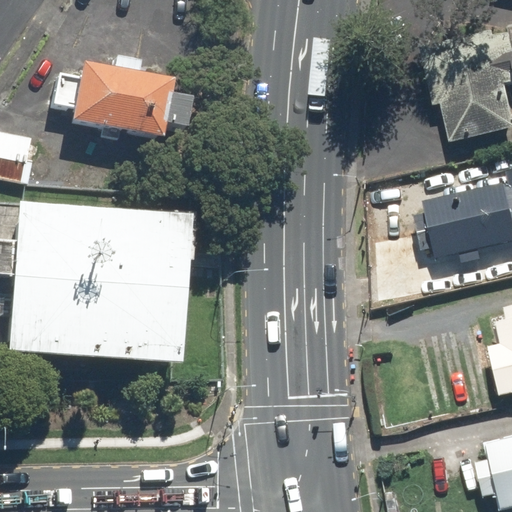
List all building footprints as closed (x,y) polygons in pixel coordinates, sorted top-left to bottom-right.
[(511,32),(511,33),(425,55),(449,149),(511,132),(511,108),(509,99),(511,97),(511,32)] [(75,108),(73,119),(166,136),(169,121),(188,125),(193,96),(173,92),(176,78),(85,61),(82,77),(60,73),(54,104),(75,108)] [(0,182),(26,186),(33,140),(0,134),(0,182)] [(511,171),(503,174),(506,189),(421,206),(423,221),(413,223),(419,255),(431,253),(434,267),(458,262),(459,268),(484,263),(482,252),(511,246),(511,171)] [(6,220),(0,344),(0,369),(174,378),(181,228),(6,220)] [(487,353),(497,400),(511,396),(511,310),(502,312),(505,325),(493,327),(498,350),(487,353)] [(495,498),(498,511),(508,511),(511,511),(511,436),(482,444),(486,462),(472,465),(481,502),(495,498)]
